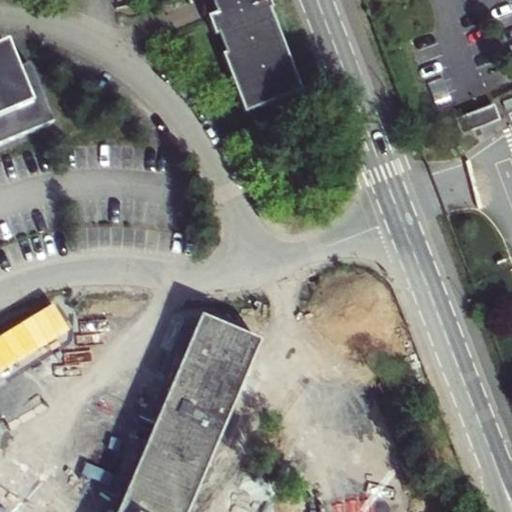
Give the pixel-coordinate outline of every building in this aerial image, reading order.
[(204,0),(205,0),(215,0),(222,16),(212,20),(219,38),(222,37),(230,56),(226,57),(249,116),(305,96),(274,15),(276,15),(269,0),(204,0)] [(215,0),(205,0),(212,20),(222,16),(215,0)] [(0,147),(53,127),(30,68),(17,72),(7,47),(0,49),(0,147)] [(511,118),(509,112),(491,119),(495,129),(511,122),(511,118)] [(197,511),(263,354),(204,330),(127,511),(197,511)]
